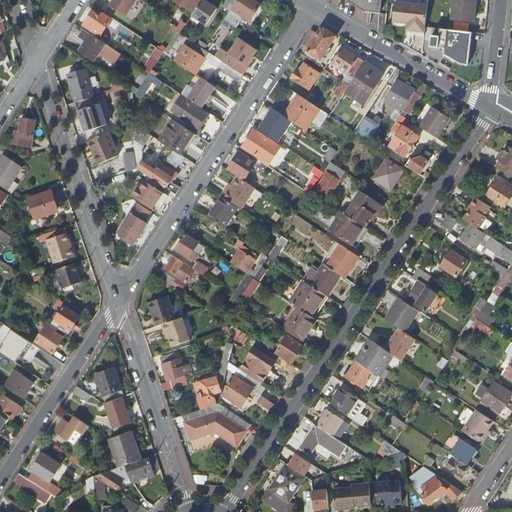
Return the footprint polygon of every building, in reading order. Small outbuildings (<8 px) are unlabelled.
[(139,0),(116,0),(111,8),(127,19),(139,0)] [(175,0),(196,14),(201,6),(202,5),(198,2),(198,0),(175,0)] [(239,0),(235,7),(225,22),(237,30),(244,19),(251,23),(263,5),(255,0),(239,0)] [(346,0),(357,6),(359,6),(365,7),(365,11),(369,11),(380,13),(381,0),(346,0)] [(410,30),(424,32),(424,25),(427,4),(394,0),(392,21),(410,23),(410,30)] [(453,0),(451,17),(473,19),(475,0),(453,0)] [(196,14),(193,17),(208,26),(218,10),(204,1),(202,5),(201,6),(196,14)] [(84,26),(82,29),(85,31),(109,47),(112,42),(104,37),(103,38),(101,37),(111,21),(104,16),(102,19),(98,16),(93,13),(84,26)] [(467,64),(471,32),(439,27),(437,46),(444,46),(443,53),(462,63),(467,64)] [(87,43),(80,53),(95,63),(100,55),(116,66),(122,56),(109,47),(85,31),(80,38),(87,43)] [(304,46),(300,52),(322,67),(324,63),(323,62),(338,38),(331,34),(328,33),(326,32),(323,32),(311,50),(304,46)] [(178,33),(168,48),(175,52),(185,37),(181,35),(178,33)] [(186,47),(176,62),(197,76),(206,62),(211,55),(205,51),(199,47),(197,51),(190,47),(188,49),(186,47)] [(333,65),(348,76),(344,82),(345,83),(351,87),(367,64),(354,55),(349,53),(343,49),(333,65)] [(217,59),(244,77),(249,69),(222,51),(217,59)] [(211,55),(206,62),(210,65),(215,57),(211,55)] [(210,65),(217,70),(218,69),(239,84),(244,77),(217,59),(215,57),(210,65)] [(367,64),(351,87),(347,93),(356,100),(358,97),(367,103),(385,75),(367,63),(367,64)] [(299,71),(294,79),(312,91),(322,75),(307,64),(301,72),(299,71)] [(70,76),(78,104),(96,99),(88,71),(70,76)] [(151,86),(157,77),(151,73),(145,82),(151,86)] [(202,79),(188,100),(202,109),(207,102),(210,104),(214,99),(210,97),(216,89),(202,79)] [(399,109),(404,112),(404,111),(418,92),(401,81),(392,94),(390,93),(385,99),(399,109)] [(345,83),(337,96),(340,98),(338,100),(341,102),(347,93),(351,87),(345,83)] [(411,116),(430,87),(423,83),(418,92),(404,111),(411,116)] [(300,97),(287,116),(294,121),(308,131),(322,111),(300,97)] [(196,135),(199,138),(203,132),(199,129),(207,116),(181,99),(172,112),(191,125),(188,130),(195,135),(196,135)] [(425,122),(441,133),(449,122),(450,123),(456,114),(438,102),(425,122)] [(102,105),(81,113),(85,123),(84,124),(87,132),(109,125),(102,105)] [(276,109),(261,131),(280,143),(294,121),(287,116),(276,109)] [(406,127),(410,120),(402,115),(397,122),(399,123),(394,129),(400,134),(392,146),(408,156),(421,137),(406,127)] [(368,116),(360,130),(373,138),(381,125),(368,116)] [(17,134),(16,147),(33,148),(35,122),(22,120),(21,133),(17,134)] [(175,121),(161,142),(182,156),(196,135),(195,135),(188,130),(175,121)] [(152,136),(132,122),(138,170),(177,196),(181,190),(170,182),(173,178),(160,169),(157,173),(143,163),(145,148),(152,136)] [(256,131),(246,147),(272,165),(282,148),(256,131)] [(90,142),(101,165),(120,156),(109,133),(90,142)] [(501,159),(497,165),(511,174),(511,145),(510,144),(500,158),(501,159)] [(331,146),(323,157),(330,161),(337,150),(331,146)] [(26,151),(28,158),(34,156),(31,149),(26,151)] [(242,153),(230,171),(239,177),(247,182),(258,164),(242,153)] [(6,155),(0,163),(0,185),(8,191),(24,167),(6,155)] [(431,161),(423,156),(414,159),(409,165),(423,174),(431,161)] [(376,178),(392,190),(406,170),(389,159),(376,178)] [(342,175),(345,168),(329,162),(326,170),(342,175)] [(315,188),(328,197),(341,178),(328,170),(315,188)] [(247,182),(239,177),(230,190),(228,189),(223,196),(224,197),(239,207),(243,210),(257,189),(247,182)] [(315,179),(306,191),(310,194),(318,181),(315,179)] [(489,195),(507,206),(511,199),(511,188),(499,180),(489,195)] [(147,182),(136,198),(155,211),(161,202),(163,203),(168,197),(166,195),(147,182)] [(375,215),(379,215),(383,209),(382,205),(362,192),(346,215),(367,228),(375,215)] [(52,193),(30,201),(36,218),(58,211),(52,193)] [(224,197),(209,218),(224,228),(239,207),(224,197)] [(487,215),(492,207),(478,197),(473,206),(474,207),(466,219),(472,224),(479,229),(487,217),(487,215)] [(120,232),(122,234),(120,237),(134,246),(148,225),(144,222),(151,212),(139,203),(131,213),(135,215),(130,222),(128,220),(120,232)] [(455,227),(462,217),(453,211),(447,221),(455,227)] [(358,247),(370,230),(367,228),(346,215),(344,213),(332,230),(358,247)] [(486,247),(500,257),(506,247),(479,229),(472,224),(462,239),(477,249),(483,240),(489,243),(486,247)] [(266,228),(256,244),(263,248),(273,233),(266,228)] [(0,239),(10,247),(15,240),(0,229),(0,239)] [(66,235),(46,243),(53,265),(74,258),(66,235)] [(186,236),(176,250),(192,261),(197,255),(193,253),(199,244),(186,236)] [(343,245),(329,266),(343,275),(347,278),(361,256),(343,245)] [(243,246),(232,264),(248,274),(257,261),(254,259),(256,255),(243,246)] [(270,247),(265,255),(269,258),(274,250),(270,247)] [(503,259),(504,258),(510,249),(506,247),(500,257),(503,259)] [(443,267),(458,277),(468,261),(454,251),(443,267)] [(172,263),(167,270),(188,283),(197,270),(192,268),(185,262),(173,255),(169,261),(172,263)] [(197,270),(203,275),(208,269),(197,261),(192,268),(197,270)] [(496,262),(491,267),(505,276),(507,273),(509,270),(496,262)] [(62,268),(69,286),(84,281),(78,263),(62,268)] [(260,263),(251,277),(254,279),(256,280),(264,266),(260,263)] [(314,268),(305,281),(306,282),(326,295),(329,296),(343,275),(329,266),(327,264),(321,272),(314,268)] [(419,272),(415,277),(420,280),(427,285),(431,279),(419,272)] [(511,278),(511,275),(507,273),(505,276),(499,286),(505,290),(511,278)] [(408,290),(402,299),(415,308),(417,306),(426,312),(437,295),(428,289),(430,286),(427,285),(420,280),(411,293),(408,290)] [(306,282),(292,303),(300,308),(312,316),(326,295),(306,282)] [(150,303),(158,326),(163,324),(177,319),(169,296),(150,303)] [(237,298),(232,307),(233,308),(230,311),(233,313),(241,300),(237,298)] [(406,332),(420,311),(415,308),(402,299),(401,298),(387,319),(401,329),(406,332)] [(64,307),(52,326),(58,330),(68,336),(81,317),(64,307)] [(300,308),(286,329),(304,341),(318,320),(312,316),(300,308)] [(177,319),(163,324),(166,333),(168,332),(174,346),(191,340),(183,317),(177,319)] [(58,330),(52,326),(49,324),(47,327),(56,333),(58,330)] [(36,343),(53,354),(64,338),(56,333),(47,327),(36,343)] [(233,352),(250,364),(253,358),(257,361),(262,354),(249,344),(246,350),(243,347),(250,336),(239,328),(233,352)] [(12,329),(0,350),(18,361),(31,340),(12,329)] [(385,348),(395,355),(402,360),(417,339),(406,332),(401,329),(391,343),(389,342),(385,348)] [(279,353),(293,363),(304,346),(290,336),(279,353)] [(367,348),(358,362),(375,373),(379,376),(385,368),(386,368),(395,355),(385,348),(374,341),(368,349),(367,348)] [(169,376),(171,382),(173,381),(186,376),(193,374),(190,368),(185,370),(182,362),(177,363),(174,355),(161,359),(167,377),(169,376)] [(20,367),(36,378),(43,368),(26,357),(20,367)] [(257,391),(263,383),(231,361),(229,368),(246,379),(244,382),(237,378),(225,396),(242,407),(254,390),(257,391)] [(365,388),(375,373),(358,362),(348,376),(365,388)] [(98,373),(107,403),(124,398),(126,397),(117,368),(98,373)] [(17,372),(6,388),(24,399),(34,384),(17,372)] [(189,383),(186,376),(173,381),(175,388),(189,383)] [(197,396),(202,409),(210,407),(217,404),(216,399),(222,397),(222,396),(216,378),(200,383),(203,394),(197,396)] [(194,385),(197,396),(203,394),(200,383),(194,385)] [(484,385),(477,394),(484,399),(483,401),(500,412),(502,408),(504,409),(511,397),(511,393),(495,383),(491,389),(484,385)] [(88,402),(93,395),(79,386),(75,393),(88,402)] [(343,389),(332,405),(348,416),(356,421),(366,407),(365,404),(359,400),(343,389)] [(2,395),(0,397),(0,414),(8,420),(10,421),(15,415),(16,416),(21,407),(2,395)] [(258,400),(271,409),(275,403),(262,395),(258,400)] [(133,423),(124,398),(107,403),(106,403),(114,430),(133,423)] [(213,413),(210,407),(202,409),(183,416),(192,441),(217,432),(238,446),(253,425),(230,409),(226,415),(219,410),(213,413)] [(345,420),(329,410),(318,426),(334,436),(339,440),(350,425),(344,421),(345,420)] [(480,442),(495,421),(478,410),(463,431),(480,442)] [(0,432),(8,420),(0,414),(0,432)] [(391,429),(400,436),(407,425),(394,416),(391,420),(395,423),(391,429)] [(92,428),(90,427),(79,419),(78,419),(73,425),(72,427),(63,422),(60,426),(64,429),(60,435),(73,444),(74,443),(77,446),(84,435),(86,437),(92,428)] [(342,457),(350,447),(339,440),(334,436),(318,426),(316,425),(301,448),(311,455),(320,443),(342,457)] [(110,439),(120,468),(128,465),(141,461),(135,444),(137,444),(133,431),(110,439)] [(462,439),(452,454),(468,465),(477,450),(462,439)] [(56,443),(53,448),(70,459),(73,454),(56,443)] [(463,476),(470,466),(468,465),(452,454),(450,453),(448,457),(448,458),(445,463),(449,466),(448,467),(463,476)] [(401,461),(408,460),(410,457),(405,454),(389,458),(391,468),(399,466),(401,461)] [(47,478),(50,474),(47,472),(55,461),(45,455),(35,470),(47,478)] [(161,468),(156,455),(143,460),(132,478),(132,479),(135,484),(156,476),(154,471),(161,468)] [(131,475),(132,478),(143,460),(141,461),(128,465),(120,468),(96,477),(105,483),(114,489),(121,479),(131,475)] [(292,500),(306,478),(313,482),(315,505),(329,504),(327,474),(309,462),(306,460),(299,469),(296,467),(295,470),(287,466),(286,468),(285,467),(276,482),(276,483),(264,501),(282,511),(293,511),(298,504),(292,500)] [(60,482),(67,467),(63,465),(55,479),(60,482)] [(47,503),(52,494),(41,487),(29,479),(21,473),(17,480),(27,487),(26,489),(47,503)] [(32,474),(29,479),(41,487),(44,482),(32,474)] [(423,495),(431,504),(446,492),(453,501),(463,492),(458,489),(444,480),(438,476),(436,477),(424,487),(419,491),(423,495)] [(89,492),(97,491),(96,477),(89,481),(89,492)] [(105,491),(105,483),(96,477),(97,491),(105,491)] [(402,481),(378,483),(379,502),(395,501),(395,504),(404,504),(402,481)] [(356,505),(373,504),(371,484),(354,485),(354,487),(335,489),(337,509),(356,508),(356,505)] [(15,491),(10,499),(28,511),(31,507),(22,501),(24,497),(15,491)] [(133,511),(136,511),(140,506),(122,494),(121,493),(116,500),(133,511)] [(62,508),(70,507),(69,499),(61,499),(62,508)]
